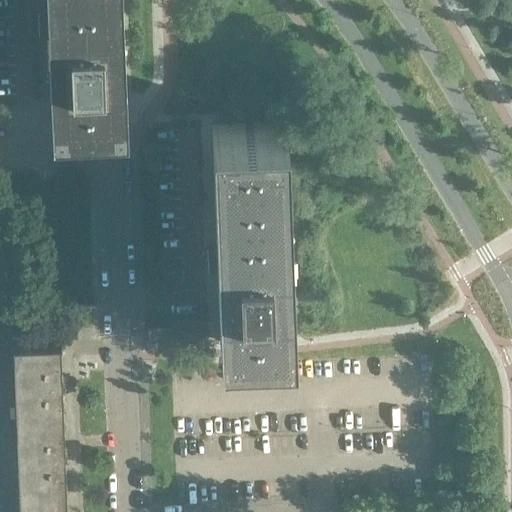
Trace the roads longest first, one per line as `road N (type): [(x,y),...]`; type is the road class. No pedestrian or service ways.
road 1 (unclassified): [(119,511),(111,140)]
road 2 (tertiary): [(322,0),(360,47),(503,289)]
road 3 (tertiary): [(511,188),(390,0)]
